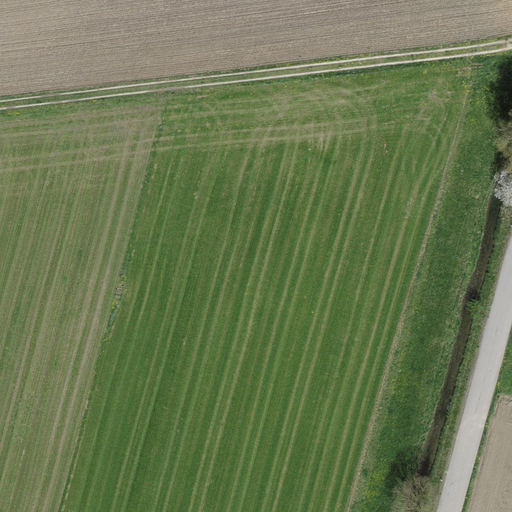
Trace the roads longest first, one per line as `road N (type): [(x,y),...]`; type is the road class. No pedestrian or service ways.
road 1 (track): [(511,34),(0,96)]
road 2 (tertiary): [(511,271),(448,511)]
